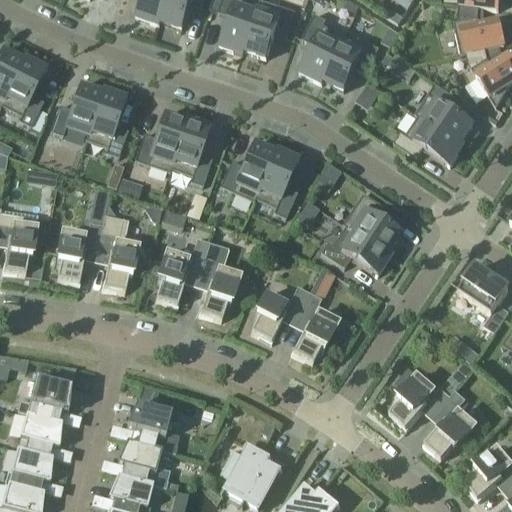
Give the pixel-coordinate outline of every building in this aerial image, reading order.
[(143,0),(136,22),(158,29),(159,26),(168,0),(143,0)] [(168,0),(159,26),(182,33),(190,9),(202,13),(206,0),(168,0)] [(213,0),(209,13),(218,16),(230,21),(220,50),(242,58),(243,54),(258,13),(261,4),(260,4),(259,7),(237,0),(213,0)] [(460,0),(459,9),(477,12),(498,14),(499,0),(460,0)] [(258,13),(243,54),(266,62),(274,38),(286,42),(295,16),(283,12),(261,4),(258,13)] [(343,4),(339,11),(352,18),(356,10),(343,4)] [(477,12),(459,9),(457,21),(466,58),(483,54),(504,49),(499,26),(478,30),(476,21),(477,12)] [(392,14),(387,21),(398,28),(402,21),(392,14)] [(313,49),(300,77),(321,88),(322,84),(332,65),(342,45),(346,37),(345,36),(343,39),(323,29),(326,24),(314,18),(302,43),(313,49)] [(332,65),(322,84),(343,95),(355,72),(366,78),(379,53),(367,47),(346,37),(342,45),(332,65)] [(483,54),(466,58),(468,69),(496,113),(507,97),(504,92),(511,86),(511,64),(509,60),(491,71),(486,63),(483,54)] [(0,110),(3,105),(23,66),(1,55),(0,58),(0,110)] [(21,121),(18,126),(30,132),(42,107),(31,101),(45,73),(24,63),(23,66),(3,105),(0,110),(0,112),(1,111),(21,121)] [(429,100),(416,119),(423,124),(462,150),(475,130),(464,123),(449,113),(456,103),(436,89),(429,100)] [(102,98),(79,90),(71,115),(59,110),(50,137),(62,141),(65,132),(87,140),(89,136),(102,98)] [(102,98),(89,136),(111,144),(106,158),(118,163),(127,136),(115,132),(125,102),(103,95),(102,98)] [(38,115),(30,132),(40,137),(46,119),(38,115)] [(143,139),(134,166),(146,170),(168,177),(171,168),(186,127),(163,119),(155,143),(143,139)] [(400,138),(394,147),(415,162),(420,155),(450,174),(465,151),(462,150),(423,124),(416,119),(418,121),(404,141),(400,138)] [(171,168),(168,177),(169,178),(170,175),(192,182),(190,187),(202,191),(211,165),(199,161),(209,131),(187,123),(186,127),(171,168)] [(231,166),(219,192),(231,197),(252,207),(256,198),(274,158),(253,148),(242,171),(231,166)] [(256,198),(252,207),(253,207),(255,204),(275,213),(273,218),(285,224),(296,198),(284,193),(297,164),(276,155),(274,158),(256,198)] [(121,183),(117,194),(127,198),(131,187),(121,183)] [(108,184),(106,192),(115,195),(118,187),(108,184)] [(363,199),(343,230),(353,236),(386,258),(399,238),(379,225),(386,215),(363,199)] [(0,214),(0,247),(7,249),(3,277),(25,280),(27,266),(31,267),(38,220),(0,214)] [(102,231),(96,264),(108,266),(102,294),(124,298),(127,284),(131,285),(138,252),(123,249),(128,226),(104,221),(102,231)] [(102,231),(89,229),(86,242),(62,237),(55,270),(59,271),(56,285),(78,289),(84,261),(96,264),(102,231)] [(386,258),(353,236),(340,256),(327,247),(320,258),(343,273),(350,263),(376,280),(389,260),(386,258)] [(196,289),(209,248),(197,244),(190,265),(166,258),(156,290),(159,291),(155,305),(176,312),(185,285),(196,289)] [(209,248),(196,289),(208,292),(199,319),(221,326),(225,313),(229,314),(239,281),(220,275),(227,254),(209,248)] [(33,270),(32,283),(40,284),(42,271),(33,270)] [(510,296),(475,272),(458,297),(491,320),(483,331),(494,338),(508,318),(499,312),(510,296)] [(294,328),(309,298),(297,292),(287,311),(265,300),(253,323),(257,325),(250,337),(270,348),(283,322),(294,328)] [(309,298),(294,328),(305,334),(292,359),(312,369),(318,356),(322,358),(337,328),(315,316),(321,304),(309,298)] [(511,335),(502,350),(511,356),(511,335)] [(471,353),(463,364),(470,369),(478,359),(471,353)] [(0,383),(6,385),(9,373),(24,377),(27,366),(0,361),(0,383)] [(60,371),(58,378),(72,382),(74,373),(60,371)] [(450,401),(440,393),(437,397),(417,380),(395,406),(398,409),(389,419),(406,434),(424,413),(434,421),(450,401)] [(58,428),(61,429),(78,433),(81,422),(67,418),(70,394),(26,383),(17,417),(26,420),(25,420),(57,429),(58,428)] [(466,404),(455,395),(434,421),(443,429),(424,450),(441,465),(451,454),(454,456),(476,431),(457,414),(466,404)] [(154,454),(154,453),(157,442),(164,444),(170,420),(135,411),(126,433),(113,430),(109,442),(126,446),(129,447),(129,448),(154,454)] [(57,429),(25,420),(20,443),(27,445),(24,456),(51,464),(69,468),(72,457),(58,453),(61,429),(58,428),(57,429)] [(267,426),(261,437),(268,441),(274,430),(267,426)] [(161,455),(154,453),(154,454),(129,448),(129,447),(126,446),(116,468),(103,465),(100,476),(117,481),(120,482),(145,489),(145,488),(148,477),(155,478),(161,455)] [(234,455),(221,479),(230,485),(222,501),(241,511),(264,511),(287,477),(268,466),(270,462),(249,450),(244,460),(234,455)] [(507,495),(511,491),(511,469),(498,453),(472,475),(475,478),(463,487),(478,504),(499,486),(507,495)] [(51,464),(17,454),(10,478),(18,480),(15,491),(39,498),(60,503),(63,491),(49,488),(51,464)] [(146,511),(152,490),(145,488),(145,489),(120,482),(117,481),(107,503),(94,500),(91,511),(94,511),(138,511),(139,511),(141,511),(146,511)] [(39,498),(7,490),(1,511),(41,511),(43,499),(39,498)] [(313,504),(302,495),(287,511),(337,511),(339,510),(320,495),(313,504)] [(177,496),(174,507),(184,510),(187,499),(177,496)]
